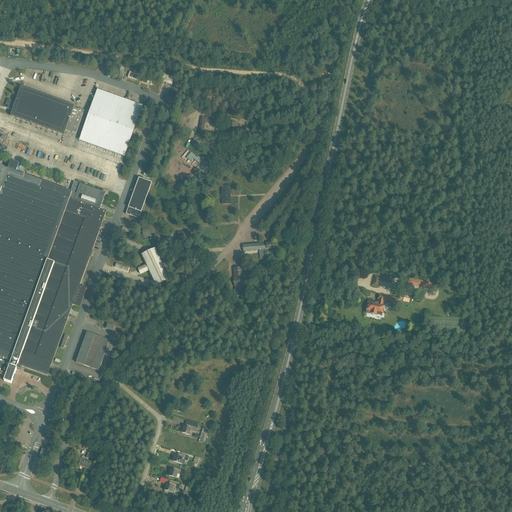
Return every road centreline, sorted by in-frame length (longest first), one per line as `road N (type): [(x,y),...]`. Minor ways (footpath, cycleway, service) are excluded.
road 1 (unclassified): [(264,511),(366,109),(382,0)]
road 2 (primary): [(259,464),(352,58)]
road 3 (track): [(317,136),(316,111),(285,74),(0,41)]
road 4 (track): [(483,321),(458,281),(460,36)]
